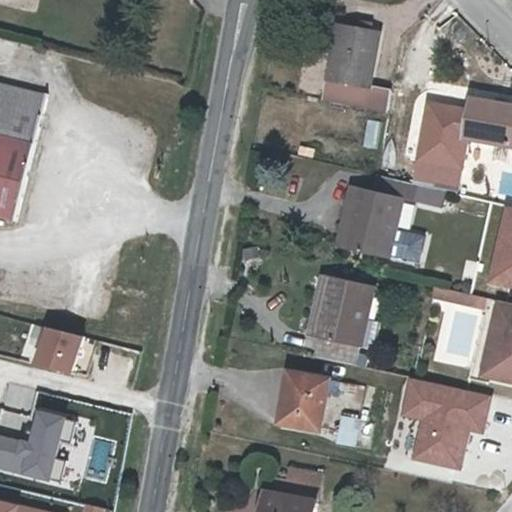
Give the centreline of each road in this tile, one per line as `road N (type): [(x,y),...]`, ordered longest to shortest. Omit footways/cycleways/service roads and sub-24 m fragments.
road 1 (secondary): [(249,0),(170,418)]
road 2 (unknown): [(203,239),(142,216),(34,244),(0,241)]
road 3 (residential): [(0,377),(170,418)]
